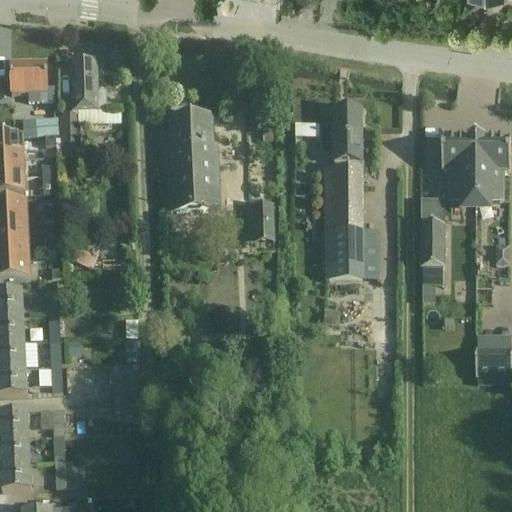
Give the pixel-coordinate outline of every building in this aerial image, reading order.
[(97,66),(71,67),(73,114),(79,114),(79,117),(80,117),(80,127),(121,127),(120,114),(107,114),(107,95),(98,95),(97,66)] [(11,97),(28,97),(29,106),(55,105),(54,91),(48,91),(47,67),(10,68),(11,97)] [(333,112),(334,148),(334,172),(324,172),(324,286),(378,285),(378,251),(363,251),(364,172),(362,172),(361,112),(333,112)] [(79,117),(60,118),(61,160),(81,160),(80,127),(80,117),(79,117)] [(168,150),(170,214),(218,213),(216,148),(212,148),(211,119),(171,120),(172,150),(168,150)] [(58,124),(39,124),(40,137),(59,136),(58,124)] [(476,205),(476,141),(468,141),(468,143),(442,143),(442,175),(449,175),(449,205),(476,205)] [(484,141),(476,141),(476,205),(503,205),(503,175),(510,175),(510,143),(484,143),(484,141)] [(0,162),(24,162),(23,142),(0,142),(0,162)] [(0,162),(0,181),(24,181),(24,162),(0,162)] [(24,181),(0,181),(0,201),(25,201),(25,191),(24,181)] [(0,207),(0,227),(27,226),(26,207),(0,207)] [(275,246),(274,208),(253,208),(253,247),(275,246)] [(27,226),(0,227),(0,247),(28,246),(27,226)] [(443,229),(421,229),(421,272),(443,273),(443,229)] [(28,246),(0,247),(0,266),(29,265),(28,246)] [(97,260),(75,251),(70,264),(93,273),(98,262),(96,261),(97,260)] [(29,265),(0,266),(0,286),(29,285),(29,265)] [(47,294),(48,320),(59,320),(58,294),(47,294)] [(0,296),(0,322),(24,321),(22,295),(0,296)] [(59,320),(48,320),(49,346),(60,345),(59,320)] [(24,321),(0,322),(0,348),(25,347),(24,321)] [(60,345),(49,346),(50,371),(61,371),(60,345)] [(25,347),(0,348),(0,373),(26,372),(25,347)] [(511,359),(476,359),(476,385),(511,386),(511,359)] [(61,371),(50,371),(52,398),(62,397),(61,371)] [(26,372),(0,373),(0,400),(28,399),(26,372)] [(114,403),(127,403),(140,402),(139,388),(113,389),(114,403)] [(140,402),(127,403),(114,403),(114,418),(140,417),(140,402)] [(64,414),(52,415),(53,441),(65,441),(64,414)] [(0,417),(0,443),(29,442),(28,416),(0,417)] [(65,441),(53,441),(55,467),(66,466),(65,441)] [(29,442),(0,443),(0,460),(0,469),(30,468),(29,442)] [(66,466),(55,467),(56,493),(67,493),(66,466)] [(30,468),(0,469),(2,496),(31,494),(30,468)]
